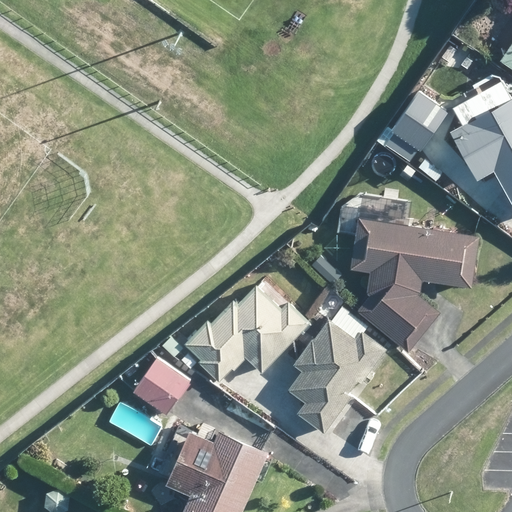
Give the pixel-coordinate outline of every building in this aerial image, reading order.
[(511,17),(491,47),(502,54),(497,62),(511,71),(511,17)] [(511,96),(511,95),(486,110),(445,133),(473,181),(489,171),(511,209),(511,96)] [(433,231),(360,220),(354,220),(347,268),(366,271),(364,293),(367,294),(354,309),(395,342),(406,351),(411,345),(437,313),(434,311),(416,296),(417,287),(418,279),(437,282),(468,287),(475,237),(433,231)] [(301,317),(267,285),(260,292),(252,284),(234,303),(230,299),(209,323),(205,319),(182,344),(198,359),(195,362),(216,382),(229,368),(231,370),(243,357),(248,362),(260,372),(286,345),(295,335),(307,323),(301,317)] [(368,371),(378,357),(383,349),(358,331),(353,339),(325,319),(307,344),(294,361),(292,365),(300,371),(286,391),(297,398),(302,403),(299,406),(295,413),(322,433),(326,428),(350,394),(346,392),(355,380),(359,383),(361,379),(366,383),(372,375),(368,371)] [(188,381),(190,378),(157,354),(131,390),(134,392),(160,412),(163,414),(177,395),(182,399),(192,385),(188,381)] [(221,410),(231,399),(221,389),(216,396),(211,401),(221,410)] [(238,511),(253,477),(264,452),(215,431),(211,441),(185,430),(164,479),(161,485),(186,496),(179,511),(238,511)]
